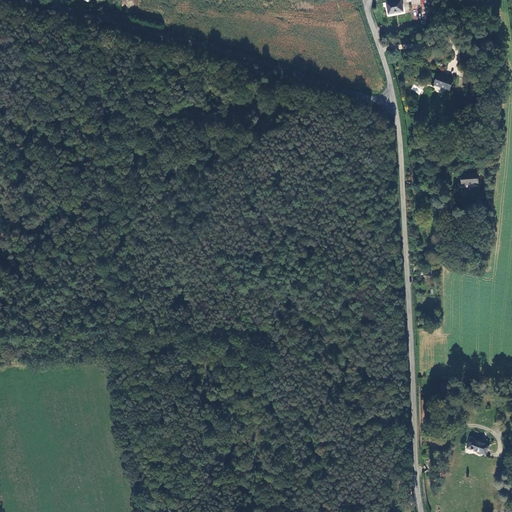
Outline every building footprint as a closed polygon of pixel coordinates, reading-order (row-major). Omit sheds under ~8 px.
[(404,12),(403,3),(408,2),(407,0),(399,0),(386,2),(389,14),(404,12)] [(429,0),(407,0),(408,2),(408,9),(421,7),(423,25),(431,24),(429,0)] [(454,79),(438,74),(434,85),(450,91),(454,79)] [(479,173),(461,174),(462,185),(480,184),(479,173)] [(490,445),(471,438),(467,449),(486,456),(488,451),(490,445)]
